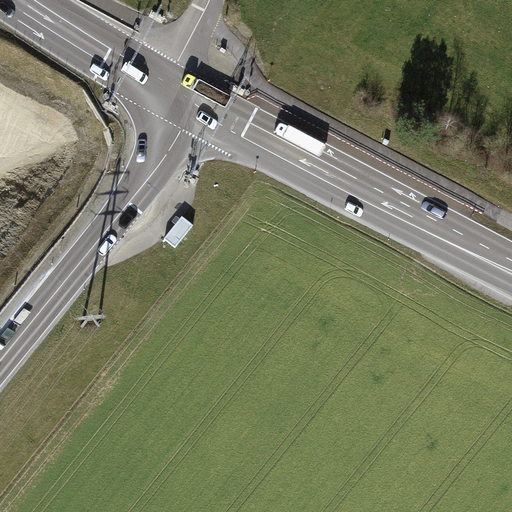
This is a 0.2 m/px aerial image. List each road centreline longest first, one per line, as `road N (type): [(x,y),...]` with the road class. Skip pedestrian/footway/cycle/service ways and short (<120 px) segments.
road 1 (primary): [(174,92),(511,264)]
road 2 (primary): [(0,359),(146,179),(174,92)]
road 3 (primary): [(174,92),(20,0)]
road 4 (primary): [(20,0),(174,92)]
